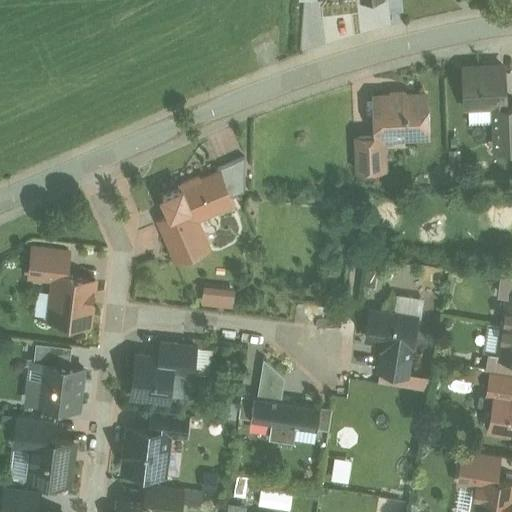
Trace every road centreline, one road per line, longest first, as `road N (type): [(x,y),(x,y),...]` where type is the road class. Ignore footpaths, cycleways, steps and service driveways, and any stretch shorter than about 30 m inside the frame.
road 1 (tertiary): [(83,166),(306,73),(511,24)]
road 2 (residential): [(338,345),(111,316)]
road 3 (residential): [(111,316),(88,511)]
road 4 (residential): [(83,166),(117,251),(111,316)]
